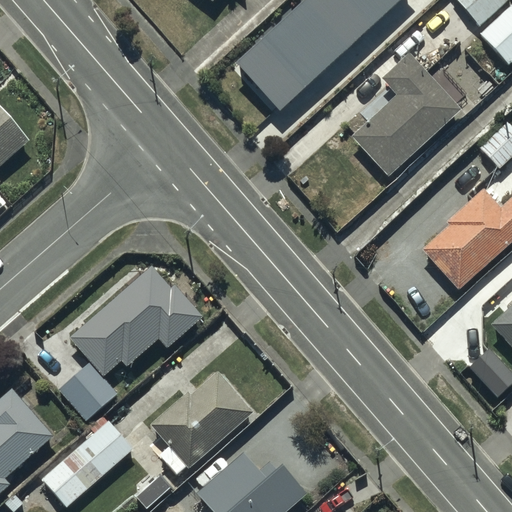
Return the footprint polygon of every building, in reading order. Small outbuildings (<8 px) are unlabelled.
[(403,0),(307,0),(237,66),(282,114),(403,0)] [(451,0),(477,28),(507,0),(451,0)] [(511,9),(509,7),(478,36),(509,68),(511,65),(511,9)] [(351,139),(387,179),(460,112),(408,56),(380,82),(395,98),(351,139)] [(0,114),(0,167),(26,144),(0,114)] [(494,167),(497,170),(511,156),(511,132),(505,125),(479,149),(482,153),(478,158),(490,171),(494,167)] [(343,209),(316,178),(304,188),(331,220),(343,209)] [(418,249),(456,292),(511,242),(511,198),(499,210),(483,191),(418,249)] [(150,263),(68,334),(102,374),(119,359),(125,366),(158,338),(166,347),(202,316),(173,283),(170,286),(150,263)] [(511,308),(490,328),(511,353),(511,308)] [(511,388),(511,376),(490,353),(471,371),(499,401),(511,388)] [(114,392),(87,361),(57,388),(84,419),(114,392)] [(187,472),(251,415),(214,375),(189,398),(185,394),(148,428),(169,451),(162,457),(170,466),(177,461),(187,472)] [(51,438),(10,392),(0,400),(0,492),(8,486),(3,480),(51,438)] [(132,448),(108,420),(41,479),(65,506),(132,448)] [(286,511),(304,497),(280,470),(275,474),(267,466),(257,474),(242,456),(196,497),(209,511),(286,511)]
